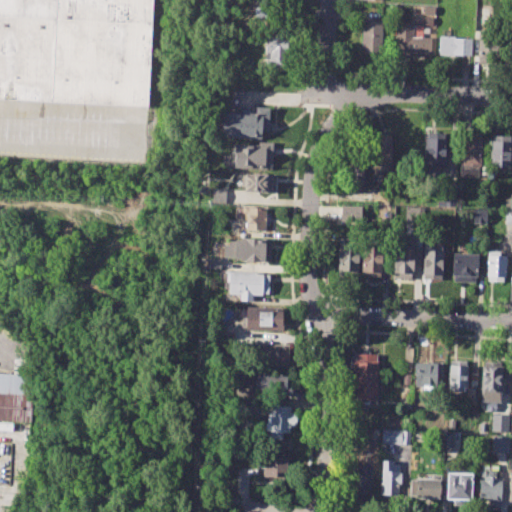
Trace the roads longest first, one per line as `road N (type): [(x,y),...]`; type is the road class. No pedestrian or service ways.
road 1 (residential): [(326,136),(314,168),(309,259),(330,405),(321,511)]
road 2 (residential): [(511,324),(314,316)]
road 3 (residential): [(328,84),(357,93),(511,100)]
